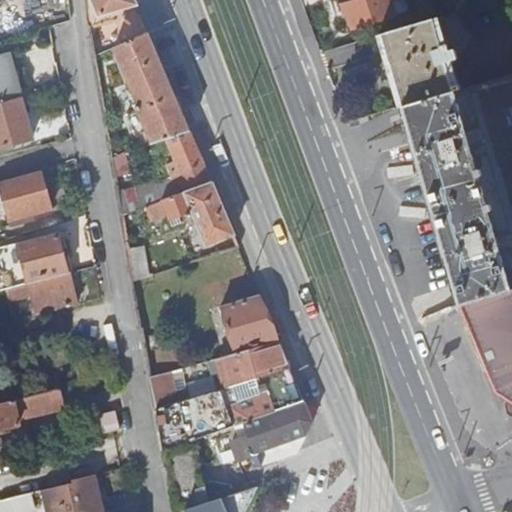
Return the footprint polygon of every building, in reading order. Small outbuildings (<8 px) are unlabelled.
[(114,11),(136,4),(134,0),(86,0),(89,28),(117,20),(114,11)] [(341,0),(345,15),(348,14),(354,29),(395,16),(389,0),(341,0)] [(385,36),(406,107),(462,90),(460,83),(456,85),(450,62),(460,59),(458,50),(452,52),(450,45),(445,46),(437,21),(385,36)] [(161,142),(191,133),(149,33),(114,48),(140,107),(137,108),(139,111),(127,117),(142,149),(161,142)] [(0,104),(22,98),(15,74),(9,53),(0,55),(0,104)] [(405,107),(464,307),(511,292),(511,75),(462,90),(406,107),(405,107)] [(22,98),(0,104),(0,149),(33,140),(22,98)] [(188,192),(212,184),(191,133),(161,142),(170,166),(169,166),(174,180),(182,176),(188,192)] [(131,173),(127,154),(112,159),(115,177),(131,173)] [(41,171),(0,183),(0,223),(51,209),(41,171)] [(234,235),(212,184),(188,192),(174,197),(149,206),(144,207),(150,221),(168,214),(171,222),(178,218),(181,224),(185,222),(183,216),(194,213),(208,246),(234,235)] [(149,206),(174,197),(170,184),(147,192),(149,206)] [(131,220),(130,212),(121,215),(123,222),(131,220)] [(173,227),(181,224),(178,218),(171,222),(173,227)] [(30,286),(68,277),(57,236),(18,246),(29,286),(30,286)] [(134,282),(151,276),(146,250),(129,253),(134,282)] [(0,294),(14,290),(10,276),(0,278),(0,294)] [(68,277),(30,286),(37,311),(77,300),(71,276),(68,277)] [(14,290),(0,294),(0,302),(18,299),(16,290),(14,290)] [(511,292),(464,307),(500,393),(511,402),(509,406),(510,414),(511,415),(511,292)] [(236,354),(278,341),(260,297),(222,307),(236,354)] [(151,379),(166,374),(158,325),(143,330),(151,379)] [(290,370),(278,341),(236,354),(217,359),(226,389),(290,370)] [(156,410),(177,404),(171,373),(166,374),(151,379),(156,410)] [(182,402),(189,443),(193,441),(199,440),(208,436),(220,432),(304,403),(295,381),(226,406),(221,391),(182,402)] [(79,384),(0,403),(0,430),(19,425),(18,421),(66,409),(63,397),(81,392),(79,384)] [(220,432),(223,442),(231,439),(238,459),(306,436),(313,424),(304,403),(220,432)] [(113,433),(140,427),(137,407),(109,414),(113,433)] [(211,446),(223,442),(220,432),(208,436),(211,446)] [(171,497),(201,488),(193,441),(189,443),(163,451),(171,497)] [(116,511),(107,471),(70,480),(71,483),(1,501),(3,511),(28,511),(48,507),(48,511),(116,511)] [(181,511),(185,511),(204,505),(201,488),(171,497),(173,511),(181,511)] [(244,511),(257,488),(210,502),(204,505),(185,511),(184,511),(244,511)]
